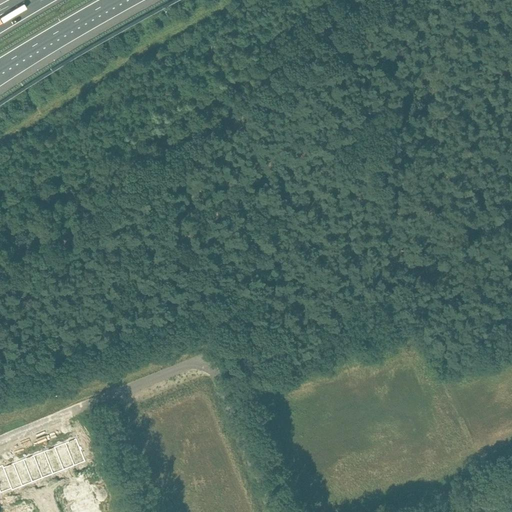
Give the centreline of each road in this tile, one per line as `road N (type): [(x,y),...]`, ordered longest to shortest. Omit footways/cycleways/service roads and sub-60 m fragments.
road 1 (residential): [(272,511),(214,369),(202,361),(0,440)]
road 2 (motorway): [(0,68),(114,0)]
